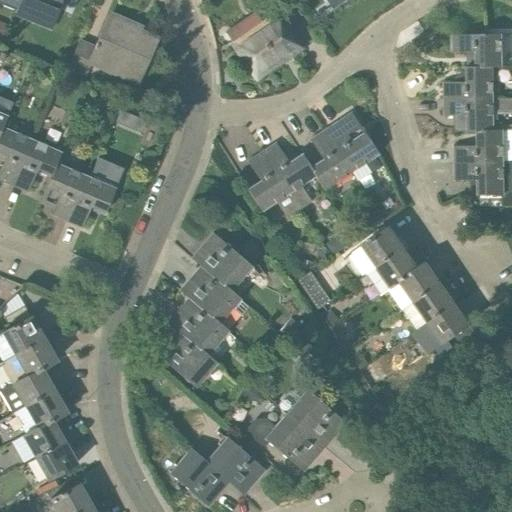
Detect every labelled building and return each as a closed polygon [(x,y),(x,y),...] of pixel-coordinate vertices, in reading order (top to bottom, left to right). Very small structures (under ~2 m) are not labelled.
[(0,0),(0,4),(16,12),(17,12),(21,0),(0,0)] [(21,0),(17,12),(16,12),(14,17),(50,31),(59,9),(49,5),(51,0),(21,0)] [(260,22),(231,42),(255,76),(288,53),(290,56),(300,49),(274,12),(260,22)] [(80,42),(68,69),(84,76),(90,63),(109,72),(113,63),(141,75),(156,40),(140,33),(138,36),(127,32),(130,24),(110,15),(95,48),(80,42)] [(468,48),(476,47),(477,67),(494,67),(494,68),(502,68),(502,35),(453,35),(453,53),(468,53),(468,48)] [(459,83),(444,83),(444,101),(494,100),(494,99),(494,68),(494,67),(477,67),(467,67),(468,87),(459,88),(459,83)] [(42,79),(38,87),(49,92),(53,84),(42,79)] [(60,84),(54,95),(65,100),(71,90),(60,84)] [(112,101),(106,98),(101,102),(102,108),(107,110),(112,107),(112,101)] [(477,131),(495,131),(495,130),(494,114),(511,113),(511,98),(494,99),(494,100),(444,101),(444,117),(458,117),(458,132),(455,132),(477,132),(477,131)] [(125,127),(130,115),(120,111),(115,122),(125,127)] [(324,131),(351,172),(378,154),(351,114),(324,131)] [(2,165),(0,170),(0,180),(12,186),(31,140),(3,128),(2,127),(0,131),(0,155),(10,160),(7,167),(2,165)] [(511,129),(495,130),(495,131),(477,131),(477,132),(478,151),(469,151),(469,146),(454,147),(454,164),(505,163),(511,162),(511,129)] [(315,177),(323,190),(351,172),(324,131),(310,141),(318,153),(322,151),(327,158),(311,169),(310,169),(316,177),(315,177)] [(32,169),(50,176),(50,177),(55,165),(56,165),(61,153),(31,140),(12,186),(27,192),(33,179),(29,177),(32,169)] [(289,194),(315,177),(316,177),(310,169),(311,169),(302,155),(284,166),(280,159),(284,156),(276,144),(262,153),(289,194)] [(261,212),(289,194),(262,153),(247,162),(255,175),(260,172),(264,179),(247,190),(261,212)] [(478,196),(505,195),(505,183),(511,182),(511,162),(505,163),(454,164),(455,181),(470,181),(470,176),(478,175),(478,196)] [(55,204),(50,215),(66,222),(85,177),(56,165),(55,165),(50,177),(50,176),(41,198),(55,204)] [(85,177),(66,222),(82,228),(87,214),(83,213),(86,205),(105,213),(115,189),(85,177)] [(395,205),(390,198),(382,204),(386,210),(395,205)] [(384,220),(378,212),(368,219),(375,227),(384,220)] [(369,274),(368,274),(405,249),(390,227),(353,253),(368,275),(369,274)] [(230,293),(232,291),(252,267),(213,234),(191,259),(200,267),(230,293)] [(261,254),(250,239),(243,244),(254,260),(261,254)] [(334,246),(327,251),(331,257),(338,252),(334,246)] [(369,274),(383,295),(400,284),(399,283),(419,270),(418,268),(405,249),(368,274),(369,274)] [(312,262),(301,260),(299,267),(311,269),(312,262)] [(427,263),(418,268),(419,270),(399,283),(400,284),(413,303),(414,303),(442,284),(427,263)] [(189,299),(219,325),(220,323),(240,299),(232,291),(230,293),(200,267),(180,292),(189,299)] [(308,272),(296,280),(303,290),(314,282),(308,272)] [(417,330),(418,331),(456,304),(442,284),(414,303),(413,303),(403,310),(417,330)] [(220,323),(219,325),(189,299),(168,324),(177,332),(207,357),(208,355),(229,332),(220,323)] [(470,325),(456,304),(418,331),(417,330),(413,334),(427,355),(445,343),(454,357),(478,340),(469,326),(470,325)] [(14,355),(43,339),(30,317),(24,306),(4,318),(10,329),(1,334),(13,356),(14,355)] [(331,326),(338,320),(330,310),(323,316),(331,326)] [(292,337),(299,328),(284,315),(277,324),(292,337)] [(156,356),(194,388),(216,363),(208,355),(207,357),(177,332),(156,356)] [(285,341),(275,332),(259,350),(269,359),(285,341)] [(312,349),(296,336),(282,352),(298,365),(312,349)] [(43,339),(14,355),(26,377),(41,369),(42,370),(56,362),(43,339)] [(354,362),(359,370),(365,365),(360,358),(354,362)] [(260,371),(251,363),(248,367),(257,374),(260,371)] [(368,390),(376,385),(383,380),(373,363),(358,373),(368,390)] [(155,368),(140,371),(142,381),(157,378),(155,368)] [(0,393),(12,414),(13,413),(53,391),(42,370),(41,369),(26,377),(18,381),(17,380),(10,384),(11,385),(0,390),(0,393)] [(256,402),(261,396),(249,386),(241,395),(249,402),(256,402)] [(285,414),(324,448),(345,423),(306,390),(285,414)] [(36,428),(37,429),(51,421),(52,421),(66,413),(53,391),(13,413),(25,433),(25,434),(36,428)] [(264,443),(266,441),(302,472),(324,448),(285,414),(274,426),(265,419),(254,419),(247,428),(247,436),(256,443),(264,443)] [(20,435),(34,459),(64,442),(52,421),(51,421),(37,429),(36,428),(25,434),(25,433),(20,435)] [(228,482),(228,483),(243,496),(264,470),(227,438),(205,463),(204,464),(228,482)] [(34,459),(47,482),(77,464),(64,442),(34,459)] [(204,464),(205,463),(191,449),(169,474),(207,507),(228,483),(228,482),(204,464)] [(54,511),(81,511),(91,507),(78,484),(49,501),(54,511)]
